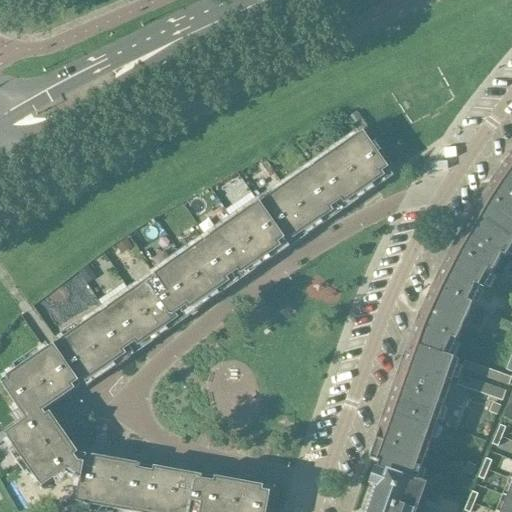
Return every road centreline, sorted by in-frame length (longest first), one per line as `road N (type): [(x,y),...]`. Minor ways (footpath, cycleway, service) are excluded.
road 1 (residential): [(321,485),(154,435),(129,407),(144,376),(233,303),(355,224),(423,193),(439,199)]
road 2 (residential): [(439,199),(394,291),(321,485)]
road 3 (secondary): [(276,0),(130,66)]
road 4 (secondary): [(13,156),(130,66)]
road 5 (secondary): [(130,66),(69,80),(0,119)]
road 6 (residential): [(511,100),(439,199)]
